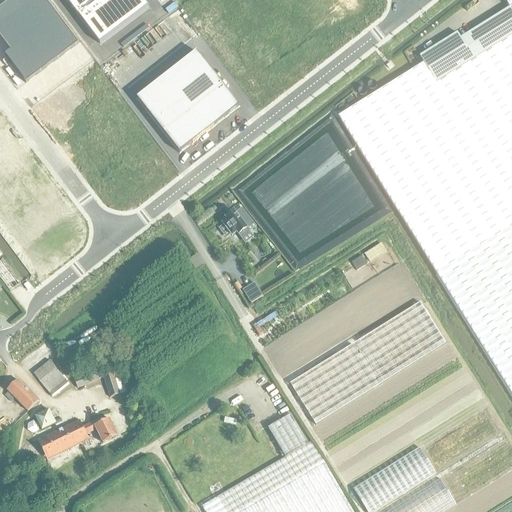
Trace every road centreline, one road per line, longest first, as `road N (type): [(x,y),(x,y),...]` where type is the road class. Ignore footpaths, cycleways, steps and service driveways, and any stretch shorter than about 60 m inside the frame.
road 1 (unclassified): [(415,3),(114,242)]
road 2 (unclassified): [(0,87),(114,242)]
road 3 (unknown): [(339,0),(237,61),(198,36)]
road 4 (unclassified): [(114,242),(0,336)]
road 5 (track): [(46,401),(26,418),(20,437),(27,511)]
